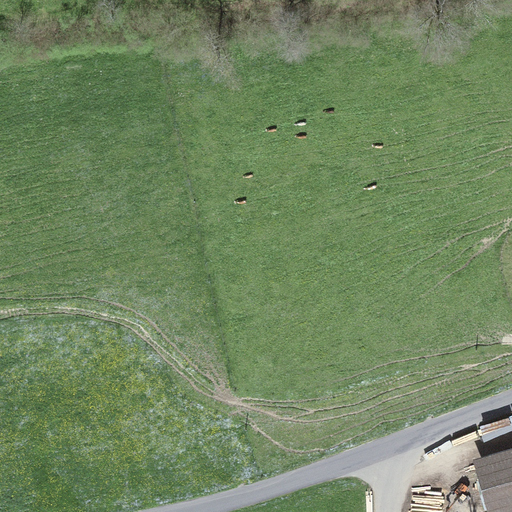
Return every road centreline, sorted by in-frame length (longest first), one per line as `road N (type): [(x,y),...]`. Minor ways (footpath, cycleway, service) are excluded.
road 1 (unclassified): [(387,449),(185,511)]
road 2 (unclassified): [(511,402),(387,449)]
